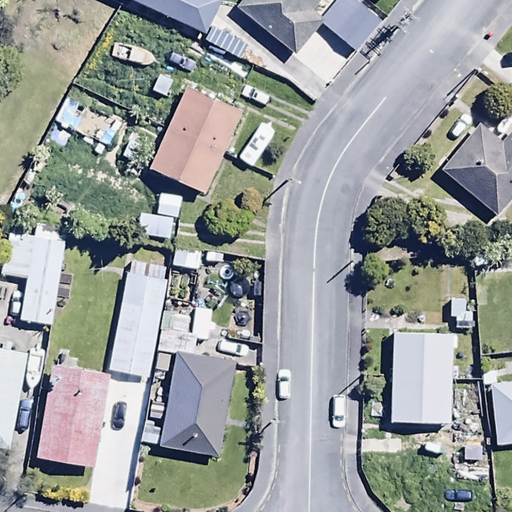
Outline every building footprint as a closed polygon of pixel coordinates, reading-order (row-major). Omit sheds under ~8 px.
[(172,9),(194,27),(215,0),(151,0),(147,6),(163,20),(172,9)] [(237,0),(232,7),(291,55),(321,17),(310,8),(316,0),(237,0)] [(241,111),(185,85),(146,166),(202,193),(241,111)] [(478,120),(438,168),(493,216),(511,194),(511,126),(500,139),(478,120)] [(50,324),(62,240),(56,239),(58,231),(34,228),(33,236),(26,235),(28,222),(8,219),(0,272),(0,273),(23,277),(17,319),(50,324)] [(195,267),(197,247),(172,244),(170,264),(195,267)] [(165,276),(124,269),(107,370),(148,377),(165,276)] [(447,332),(388,329),(384,419),(444,421),(447,332)] [(25,351),(0,345),(0,445),(5,446),(25,351)] [(234,361),(174,350),(157,444),(217,455),(234,361)] [(106,370),(50,361),(35,457),(90,465),(106,370)] [(511,381),(487,385),(494,443),(511,441),(511,381)]
